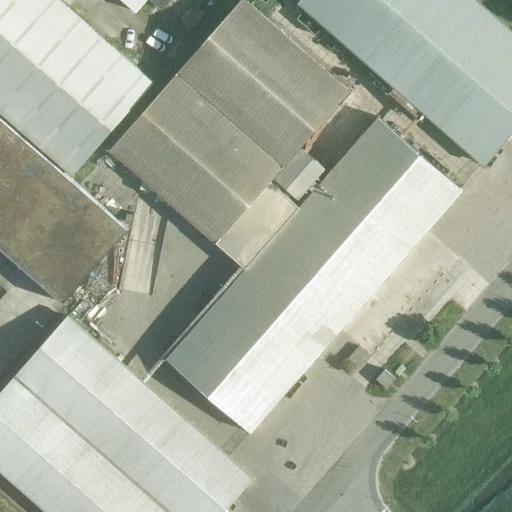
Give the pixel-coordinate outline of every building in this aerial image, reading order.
[(0,0),(0,113),(72,176),(153,83),(57,0),(0,0)] [(243,0),(241,0),(110,151),(216,244),(246,270),(167,360),(250,434),(462,191),(379,118),(299,209),(269,184),(273,179),(300,202),(327,171),(301,148),(349,92),(243,0)] [(119,0),(135,14),(147,0),(150,0),(162,10),(171,0),(119,0)] [(484,167),(511,134),(511,32),(475,0),(305,0),(300,6),(484,167)] [(0,248),(63,304),(128,230),(0,118),(0,248)] [(222,511),(251,479),(68,319),(0,396),(0,469),(48,511),(222,511)] [(395,380),(384,371),(375,381),(387,391),(395,380)]
